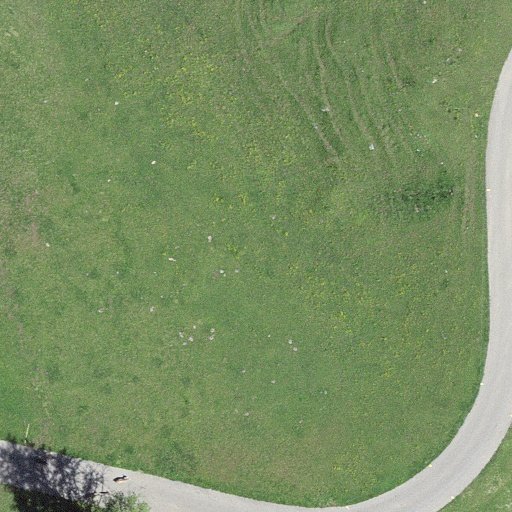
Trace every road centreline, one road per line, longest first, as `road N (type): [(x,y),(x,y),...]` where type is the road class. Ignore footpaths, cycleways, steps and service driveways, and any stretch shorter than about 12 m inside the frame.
road 1 (track): [(511,309),(499,407),(441,486),(388,511)]
road 2 (track): [(197,511),(0,464)]
road 3 (track): [(511,138),(511,267)]
